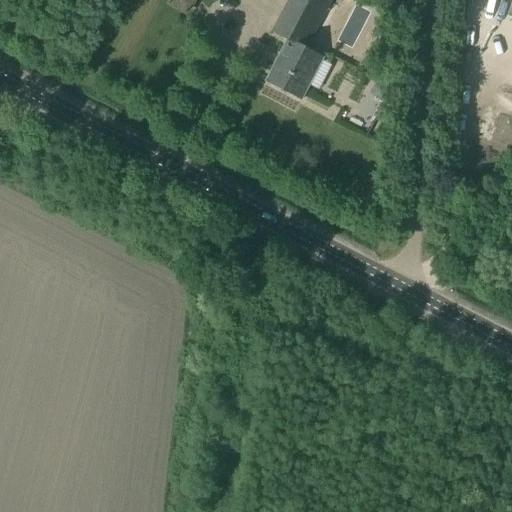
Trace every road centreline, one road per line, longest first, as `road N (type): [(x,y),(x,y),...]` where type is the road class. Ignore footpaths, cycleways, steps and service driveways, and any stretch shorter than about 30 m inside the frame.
road 1 (tertiary): [(511,348),(0,84)]
road 2 (track): [(230,511),(263,245)]
